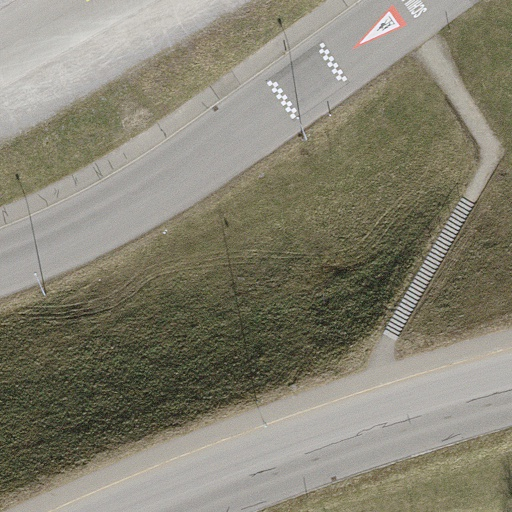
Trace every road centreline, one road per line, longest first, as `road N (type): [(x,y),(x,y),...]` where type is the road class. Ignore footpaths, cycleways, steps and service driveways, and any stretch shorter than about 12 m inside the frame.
road 1 (residential): [(0,270),(104,225),(192,170),(431,0)]
road 2 (residential): [(511,386),(340,437),(149,511)]
